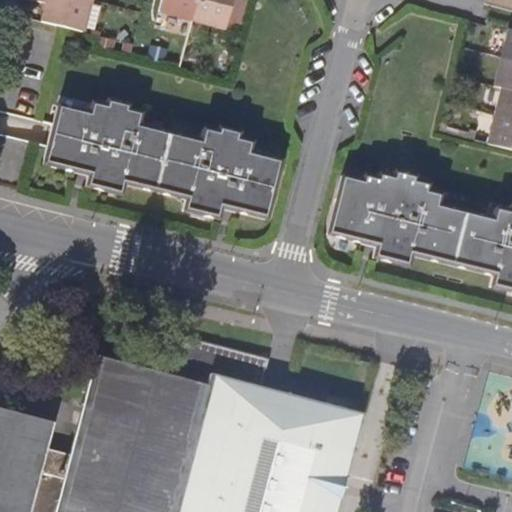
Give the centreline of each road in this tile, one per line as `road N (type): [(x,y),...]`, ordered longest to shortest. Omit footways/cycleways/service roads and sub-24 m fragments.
road 1 (residential): [(278,293),(355,0)]
road 2 (residential): [(278,293),(511,351)]
road 3 (residential): [(51,240),(278,293)]
